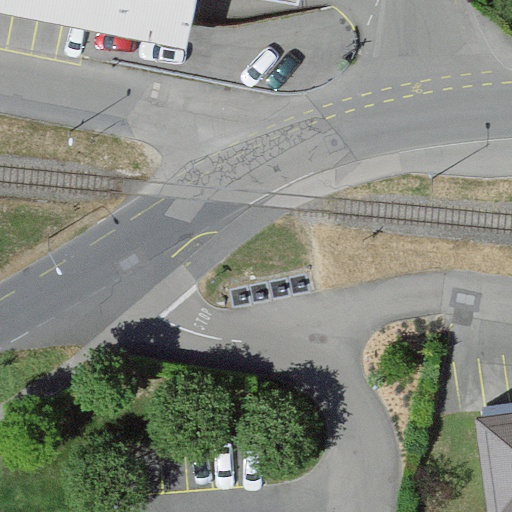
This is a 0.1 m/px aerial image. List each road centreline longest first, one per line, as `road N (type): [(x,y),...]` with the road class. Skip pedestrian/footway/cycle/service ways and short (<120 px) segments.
road 1 (tertiary): [(112,255),(275,152),(347,125),(511,109)]
road 2 (residential): [(297,354),(326,325),(385,303),(450,297),(511,308)]
road 3 (residential): [(112,255),(177,326),(297,354)]
road 4 (residential): [(297,354),(336,378),(359,420),(362,511)]
road 5 (tertiary): [(0,320),(112,255)]
